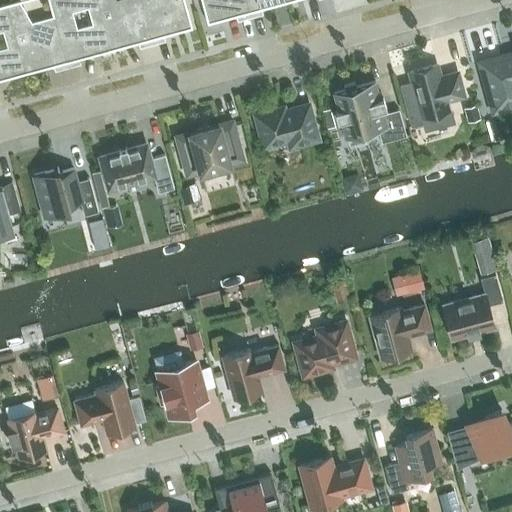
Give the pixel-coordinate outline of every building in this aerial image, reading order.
[(19,0),(14,0),(6,2),(25,72),(53,64),(54,70),(67,66),(53,15),(31,21),(19,0)] [(67,66),(80,63),(78,57),(110,48),(96,0),(48,0),(53,15),(67,66)] [(96,0),(110,48),(137,41),(139,47),(152,43),(139,0),(96,0)] [(139,0),(152,43),(164,40),(163,34),(191,26),(184,0),(139,0)] [(200,0),(207,22),(235,14),(237,20),(249,16),(244,0),(200,0)] [(244,0),(249,16),(262,13),(261,7),(286,0),(244,0)] [(0,78),(25,72),(6,2),(0,3),(0,78)] [(511,51),(478,61),(492,111),(511,105),(511,51)] [(409,71),(411,80),(399,84),(410,126),(422,123),(424,131),(455,122),(448,99),(463,95),(457,71),(439,76),(436,64),(409,71)] [(345,89),(333,92),(338,109),(334,110),(337,120),(341,119),(346,136),(347,136),(349,143),(364,139),(362,132),(377,128),(381,141),(405,135),(398,108),(383,113),(382,108),(385,107),(383,97),(379,98),(374,81),(355,86),(354,82),(344,85),(345,89)] [(317,138),(308,103),(284,110),(283,106),(255,113),(263,145),(287,139),(289,146),(317,138)] [(475,105),(463,108),(466,122),(479,119),(475,105)] [(330,108),(323,110),(328,128),(335,126),(330,108)] [(231,119),(175,134),(186,174),(242,158),(231,119)] [(126,146),(118,149),(118,151),(99,156),(108,188),(153,175),(157,191),(173,187),(164,154),(149,158),(145,143),(126,148),(126,146)] [(89,177),(76,181),(72,167),(59,171),(58,166),(56,167),(56,168),(33,174),(45,217),(68,210),(68,211),(70,211),(68,204),(79,201),(83,216),(98,211),(89,177)] [(99,171),(92,173),(102,207),(109,205),(99,171)] [(0,185),(0,235),(0,236),(0,234),(0,232),(12,229),(8,213),(20,210),(11,180),(0,185)] [(190,184),(179,187),(184,204),(195,201),(190,184)] [(115,205),(102,208),(107,227),(120,224),(115,205)] [(101,217),(87,221),(95,248),(109,245),(101,217)] [(487,237),(473,241),(477,254),(490,251),(487,237)] [(419,271),(406,274),(411,292),(424,289),(419,271)] [(480,277),(484,293),(442,304),(451,337),(494,326),(488,304),(502,300),(494,273),(480,277)] [(344,283),(332,286),(336,302),(348,299),(344,283)] [(430,328),(424,304),(400,310),(399,306),(369,315),(380,357),(411,349),(407,335),(430,328)] [(331,366),(330,363),(354,356),(345,321),(317,329),(318,336),(294,342),(303,374),(331,366)] [(203,346),(198,329),(185,333),(189,350),(203,346)] [(284,368),(278,344),(251,351),(250,348),(222,355),(233,397),(261,389),(257,376),(284,368)] [(195,360),(156,371),(160,385),(156,386),(160,402),(164,401),(168,415),(193,408),(191,401),(206,397),(195,360)] [(102,418),(106,432),(134,424),(133,422),(145,419),(140,402),(129,405),(122,381),(94,389),(96,393),(74,399),(80,424),(102,418)] [(53,382),(38,385),(42,400),(57,396),(53,382)] [(138,392),(135,382),(128,384),(131,394),(138,392)] [(18,456),(45,448),(42,436),(63,430),(57,407),(36,412),(35,410),(7,418),(10,428),(11,430),(9,430),(7,431),(11,445),(14,444),(18,456)] [(456,468),(511,442),(511,434),(501,409),(483,416),(484,420),(446,430),(456,468)] [(428,464),(440,461),(431,428),(405,435),(407,442),(395,445),(399,461),(384,465),(391,492),(408,487),(406,479),(430,472),(428,464)] [(298,464),(310,506),(341,498),(340,495),(371,487),(363,458),(332,466),(329,455),(298,464)] [(265,509),(279,505),(270,472),(213,487),(218,507),(202,511),(247,511),(265,507),(265,509)] [(383,484),(375,486),(379,504),(388,502),(383,484)] [(125,511),(166,511),(164,501),(151,504),(151,502),(138,506),(138,508),(126,511),(125,511)] [(407,511),(404,501),(391,505),(392,511),(407,511)]
